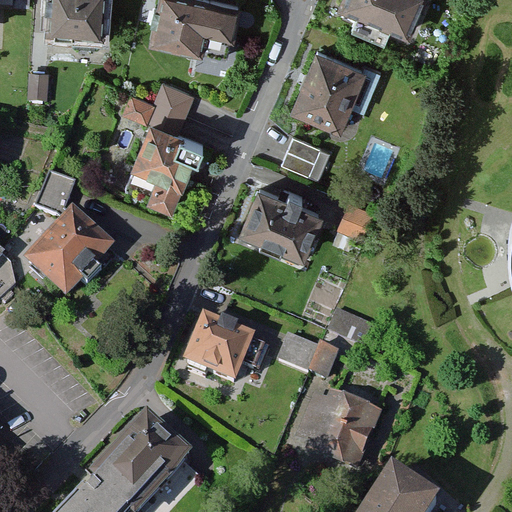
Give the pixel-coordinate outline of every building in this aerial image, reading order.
[(102,0),(49,0),(48,12),(101,18),(102,0)] [(236,0),(154,0),(148,28),(225,46),(236,0)] [(417,0),(366,0),(408,20),(417,0)] [(372,59),(313,35),(288,97),(346,121),(372,59)] [(202,122),(151,104),(126,177),(177,194),(202,122)] [(284,165),(313,172),(321,143),(292,135),(284,165)] [(325,194),(259,168),(235,225),(301,252),(325,194)] [(50,174),(40,200),(65,210),(75,184),(50,174)] [(80,197),(25,248),(64,289),(119,238),(80,197)] [(135,274),(135,307),(154,307),(154,274),(135,274)] [(256,324),(209,303),(187,353),(234,373),(256,324)] [(328,333),(361,343),(369,319),(336,309),(328,333)] [(278,360),(329,380),(340,351),(288,331),(278,360)] [(379,401),(318,377),(294,438),(356,461),(379,401)] [(142,417),(56,511),(143,511),(190,460),(142,417)] [(355,511),(428,511),(447,485),(398,451),(355,511)]
